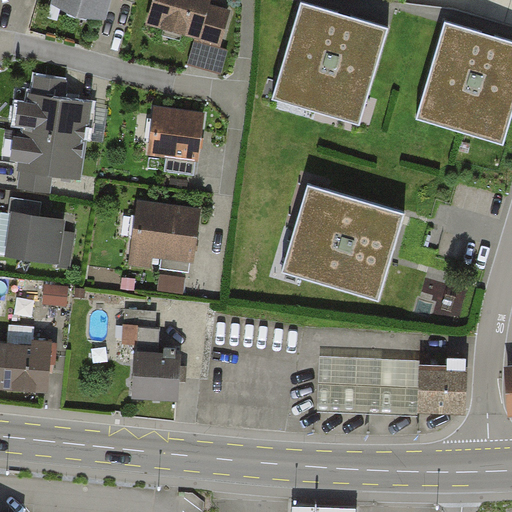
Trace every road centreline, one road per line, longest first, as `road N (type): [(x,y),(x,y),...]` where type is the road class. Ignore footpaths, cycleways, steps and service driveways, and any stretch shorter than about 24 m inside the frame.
road 1 (primary): [(0,437),(278,465),(464,471)]
road 2 (residential): [(0,41),(145,79),(240,93),(216,270)]
road 3 (residential): [(488,470),(493,337),(511,258)]
